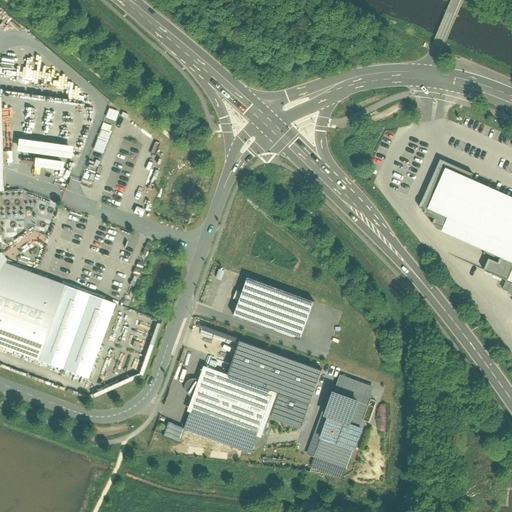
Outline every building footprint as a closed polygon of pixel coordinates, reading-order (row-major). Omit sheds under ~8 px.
[(107,140),(109,132),(101,129),(98,136),(107,140)] [(12,151),(67,158),(69,146),(14,139),(12,151)] [(59,171),(60,162),(31,157),(30,166),(59,171)] [(472,175),(439,161),(418,208),(424,210),(422,215),(433,219),(430,225),(440,230),(439,233),(511,265),(511,267),(506,282),(511,284),(511,199),(469,180),(472,175)] [(0,346),(88,380),(116,305),(7,263),(0,252),(0,346)] [(131,274),(137,277),(144,264),(137,261),(131,274)] [(310,302),(243,278),(230,315),(296,339),(310,302)] [(201,327),(200,335),(211,337),(212,329),(201,327)] [(240,342),(229,376),(278,393),(271,413),(304,425),(323,372),(240,342)] [(229,376),(205,367),(189,413),(191,414),(258,438),(262,439),(271,413),(278,393),(229,376)] [(358,403),(338,395),(330,415),(350,423),(358,403)] [(258,438),(191,414),(185,429),(253,454),(258,438)] [(350,423),(330,415),(314,458),(346,469),(353,450),(357,451),(365,428),(350,423)] [(180,443),(185,429),(167,423),(163,437),(180,443)]
